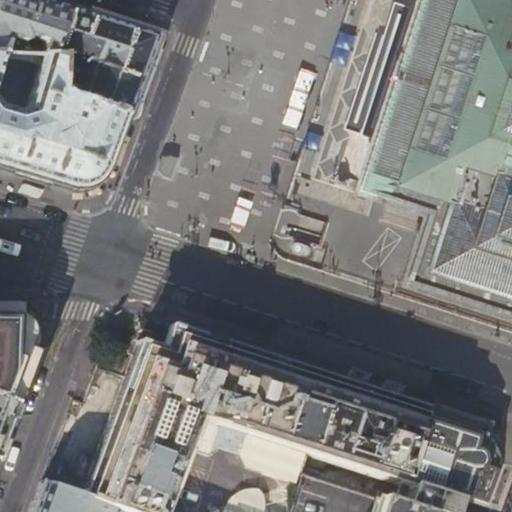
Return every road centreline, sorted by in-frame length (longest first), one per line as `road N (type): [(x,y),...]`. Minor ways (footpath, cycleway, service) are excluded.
road 1 (secondary): [(104,260),(511,388)]
road 2 (residential): [(104,260),(6,511)]
road 3 (residential): [(104,260),(195,10)]
